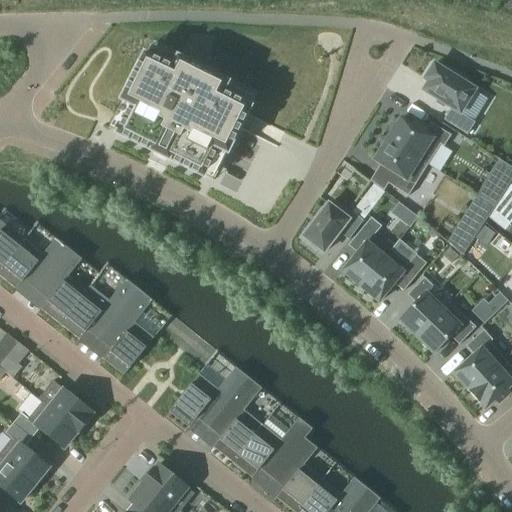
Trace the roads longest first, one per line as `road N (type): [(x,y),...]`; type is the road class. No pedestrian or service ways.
road 1 (residential): [(5,114),(158,185),(271,250)]
road 2 (residential): [(271,250),(387,344),(482,445)]
road 3 (residential): [(321,172),(404,38),(361,26),(352,60)]
road 4 (residential): [(5,114),(76,21),(0,27)]
road 5 (residential): [(0,302),(148,420)]
road 6 (residential): [(148,420),(262,511)]
